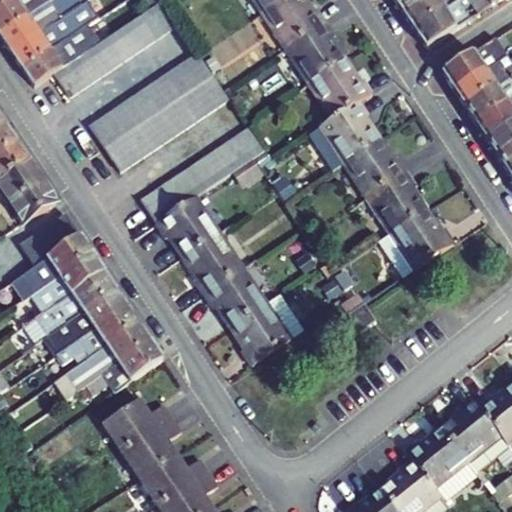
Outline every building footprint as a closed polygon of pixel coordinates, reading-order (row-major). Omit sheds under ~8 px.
[(55,0),(17,0),(9,6),(0,11),(0,37),(49,4),(55,0)] [(77,11),(70,0),(65,0),(52,9),(49,4),(0,37),(0,39),(11,56),(77,11)] [(0,0),(0,11),(9,6),(5,0),(0,0)] [(101,2),(99,0),(93,0),(88,3),(91,8),(101,2)] [(252,0),(263,16),(287,0),(252,0)] [(312,14),(302,0),(287,0),(263,16),(287,51),(325,26),(315,12),(312,14)] [(429,0),(393,0),(392,1),(403,17),(429,0)] [(465,0),(429,0),(403,17),(415,34),(465,0)] [(470,23),(462,12),(471,6),(478,17),(490,9),(483,0),(465,0),(415,34),(426,51),(470,23)] [(503,0),(483,0),(490,9),(503,0)] [(91,8),(88,3),(77,11),(11,56),(22,72),(81,33),(76,26),(81,23),(95,14),(91,8)] [(179,27),(163,4),(153,11),(168,34),(179,27)] [(168,34),(153,11),(142,18),(158,42),(168,34)] [(158,42),(142,18),(131,25),(147,49),(158,42)] [(86,29),(81,23),(76,26),(81,33),(86,29)] [(147,49),(131,25),(120,33),(136,56),(147,49)] [(345,64),(331,42),(334,40),(325,26),(287,51),(310,86),(345,64)] [(100,46),(88,28),(86,29),(81,33),(22,72),(34,90),(53,77),(66,68),(77,61),(88,54),(99,47),(100,46)] [(136,56),(120,33),(109,40),(125,63),(136,56)] [(125,63),(109,40),(100,46),(99,47),(114,71),(125,63)] [(505,54),(496,41),(442,76),(454,93),(508,59),(505,54)] [(114,71),(99,47),(88,54),(103,78),(114,71)] [(103,78),(88,54),(77,61),(93,85),(103,78)] [(215,79),(199,56),(188,63),(203,87),(215,79)] [(511,63),(511,64),(508,59),(454,93),(465,110),(511,79),(511,63)] [(93,85),(77,61),(66,68),(82,93),(93,85)] [(203,87),(188,63),(177,70),(192,94),(203,87)] [(359,85),(345,64),(310,86),(334,122),(359,105),(372,97),(362,83),(359,85)] [(82,93),(66,68),(53,77),(69,101),(82,93)] [(192,94),(177,70),(166,78),(181,101),(192,94)] [(181,101),(166,78),(155,85),(171,108),(181,101)] [(230,102),(215,79),(203,87),(219,110),(230,102)] [(511,79),(465,110),(476,127),(511,103),(511,79)] [(171,108),(155,85),(144,92),(160,115),(171,108)] [(219,110),(203,87),(192,94),(208,117),(219,110)] [(160,115),(144,92),(133,100),(149,122),(160,115)] [(208,117),(192,94),(181,101),(197,124),(208,117)] [(149,122),(133,100),(123,107),(138,130),(149,122)] [(197,124),(181,101),(171,108),(186,131),(197,124)] [(511,103),(476,127),(487,144),(511,127),(511,103)] [(379,143),(365,122),(369,120),(359,105),(334,122),(309,139),(332,174),(345,166),(379,143)] [(138,130),(123,107),(112,114),(127,137),(138,130)] [(186,131),(171,108),(160,115),(175,139),(186,131)] [(127,137),(112,114),(101,121),(116,144),(127,137)] [(175,139),(160,115),(149,122),(164,146),(175,139)] [(116,144),(101,121),(89,129),(104,152),(116,144)] [(164,146),(149,122),(138,130),(153,153),(164,146)] [(511,127),(487,144),(498,161),(511,150),(511,127)] [(0,157),(18,146),(7,129),(0,133),(0,157)] [(153,153),(138,130),(127,137),(143,160),(153,153)] [(265,154),(249,131),(238,138),(254,161),(265,154)] [(127,137),(116,144),(132,167),(143,160),(127,137)] [(254,161),(238,138),(227,145),(243,169),(254,161)] [(393,164),(379,143),(345,166),(368,201),(406,176),(397,162),(393,164)] [(132,167),(116,144),(104,152),(120,175),(132,167)] [(243,169),(227,145),(217,153),(232,176),(243,169)] [(0,183),(29,163),(18,146),(0,157),(0,183)] [(511,150),(498,161),(509,177),(511,175),(511,150)] [(232,176),(217,153),(206,160),(221,183),(232,176)] [(221,183),(206,160),(195,167),(211,191),(221,183)] [(0,191),(23,226),(57,204),(29,163),(0,183),(0,191)] [(262,177),(254,164),(237,175),(246,188),(262,177)] [(211,191),(195,167),(184,174),(200,198),(205,194),(211,191)] [(200,198),(184,174),(173,182),(189,205),(195,201),(200,198)] [(426,213),(412,192),(415,190),(406,176),(368,201),(391,236),(426,213)] [(189,205),(173,182),(162,189),(178,212),(189,205)] [(178,212),(162,189),(151,196),(167,219),(178,212)] [(218,214),(205,194),(200,198),(195,201),(208,221),(218,214)] [(167,219),(151,196),(140,204),(156,227),(157,226),(167,219)] [(218,236),(208,221),(195,201),(189,205),(178,212),(167,219),(157,226),(167,240),(170,238),(184,259),(218,236)] [(440,234),(426,213),(391,236),(390,237),(379,245),(403,280),(453,247),(443,232),(440,234)] [(73,228),(65,217),(41,233),(49,244),(73,228)] [(81,240),(73,228),(49,244),(57,256),(81,240)] [(49,244),(41,233),(19,248),(27,259),(49,244)] [(242,271),(218,236),(184,259),(198,280),(195,282),(204,297),(242,271)] [(93,258),(81,240),(57,256),(35,271),(11,287),(23,305),(31,300),(93,258)] [(57,256),(49,244),(27,259),(35,271),(57,256)] [(105,276),(93,258),(31,300),(43,318),(105,276)] [(265,307),(242,271),(204,297),(214,311),(217,309),(231,330),(265,307)] [(117,293),(105,276),(43,318),(24,331),(36,348),(45,342),(117,293)] [(11,287),(5,277),(0,280),(0,294),(11,287)] [(128,310),(117,293),(45,342),(56,359),(128,310)] [(303,334),(279,298),(265,307),(231,330),(245,351),(242,353),(252,368),(303,334)] [(376,323),(364,306),(354,312),(347,317),(359,334),(376,323)] [(140,327),(128,310),(56,359),(62,368),(86,353),(91,360),(140,327)] [(151,344),(140,327),(91,360),(69,375),(67,377),(79,394),(86,389),(97,381),(151,344)] [(164,363),(151,344),(97,381),(86,389),(92,398),(108,387),(115,396),(130,385),(164,363)] [(511,440),(511,387),(494,402),(491,399),(478,410),(506,445),(511,440)] [(92,398),(86,389),(79,394),(71,400),(76,408),(92,398)] [(506,445),(478,410),(472,402),(458,413),(461,416),(441,431),(476,476),(509,449),(506,445)] [(150,418),(141,403),(103,428),(122,456),(173,422),(164,408),(150,418)] [(182,435),(173,422),(122,456),(140,483),(177,458),(168,444),(182,435)] [(476,476),(441,431),(421,447),(418,444),(405,455),(411,463),(439,498),(442,502),(476,476)] [(187,472),(177,458),(140,483),(158,510),(209,476),(200,462),(187,472)] [(422,511),(439,498),(411,463),(397,473),(400,476),(380,492),(395,511),(422,511)] [(218,489),(209,476),(158,510),(159,511),(213,511),(205,498),(218,489)] [(395,511),(380,492),(360,508),(358,505),(348,511),(395,511)]
